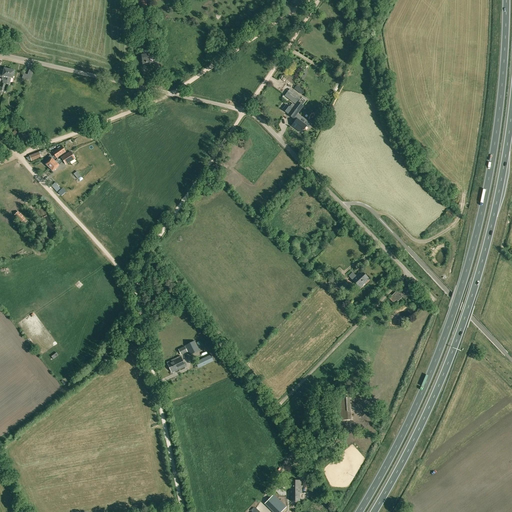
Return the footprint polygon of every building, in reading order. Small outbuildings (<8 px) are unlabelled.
[(146,0),(136,0),(138,9),(148,8),(146,0)] [(145,29),(140,30),(140,37),(141,46),(142,46),(142,48),(145,48),(145,45),(148,45),(147,36),(146,36),(145,29)] [(141,55),(143,66),(150,66),(148,50),(143,50),(144,54),(141,55)] [(1,69),(0,72),(0,76),(2,77),(1,80),(3,80),(2,83),(4,83),(7,84),(10,69),(5,68),(4,70),(1,69)] [(287,104),(282,109),(288,114),(288,115),(294,119),(295,119),(296,118),(295,117),(296,115),(298,114),(304,106),(302,105),(306,100),(302,98),(290,89),(285,96),(296,104),(295,105),(293,103),(290,106),(287,104)] [(296,120),(291,125),(302,133),(307,126),(304,123),(307,120),(302,116),(302,117),(298,114),(296,115),(295,117),(296,118),(295,119),(296,120)] [(23,130),(18,135),(24,142),(29,138),(26,134),(27,133),(23,130)] [(77,137),(70,140),(73,148),(78,145),(77,142),(79,141),(77,137)] [(46,164),(49,167),(58,159),(57,158),(66,152),(62,146),(53,153),(55,155),(53,157),(46,164)] [(29,156),(30,156),(31,160),(31,161),(41,158),(39,152),(29,156)] [(71,152),(62,157),(63,160),(64,161),(66,164),(70,162),(72,161),(75,159),(71,152)] [(58,159),(49,167),(53,171),(59,165),(61,162),(63,160),(62,157),(59,160),(58,159)] [(18,211),(14,215),(23,225),(28,220),(18,211)] [(356,276),(353,273),(349,276),(360,287),(369,279),(361,270),(356,276)] [(328,283),(334,289),(340,284),(334,278),(330,281),(328,283)] [(339,286),(343,291),(349,286),(344,281),(339,286)] [(398,290),(389,298),(393,303),(396,300),(398,301),(400,299),(402,297),(405,300),(412,294),(411,293),(412,292),(410,289),(408,290),(406,288),(400,293),(398,290)] [(185,345),(190,355),(200,350),(194,341),(185,345)] [(178,349),(181,355),(188,352),(185,346),(178,349)] [(211,355),(199,361),(202,367),(214,361),(211,355)] [(172,372),(185,366),(181,356),(167,363),(172,372)] [(290,480),(290,496),(290,501),(300,501),(300,493),(302,493),(302,490),(301,490),(301,480),(290,480)] [(274,511),(281,511),(286,507),(273,495),(265,503),(274,511)]
